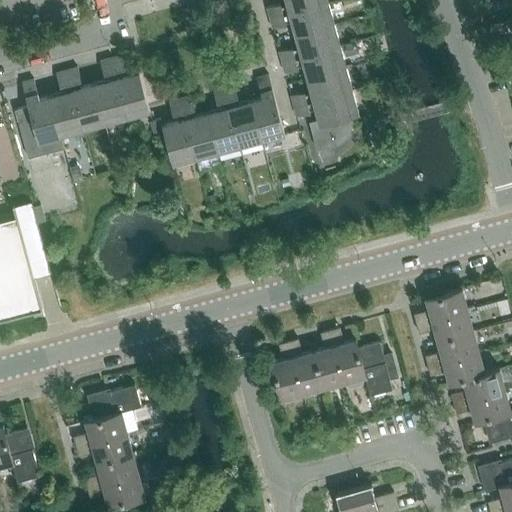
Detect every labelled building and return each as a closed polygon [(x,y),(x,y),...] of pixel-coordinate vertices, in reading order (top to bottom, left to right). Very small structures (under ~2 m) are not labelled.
[(285,0),(289,12),(328,1),(327,0),(285,0)] [(295,34),(334,23),(328,1),(289,12),(295,34)] [(280,3),(267,6),(266,6),(269,17),(283,13),(280,3)] [(283,13),(269,17),(272,28),(272,27),(286,24),(283,13)] [(301,56),(340,45),(334,23),(295,34),(301,56)] [(307,78),(346,67),(340,45),(301,56),(307,78)] [(292,47),(278,50),(281,61),(295,57),(292,47)] [(121,54),(110,57),(114,71),(124,68),(121,54)] [(110,57),(100,60),(103,73),(114,71),(110,57)] [(295,57),(281,61),(284,72),(298,68),(295,57)] [(80,80),(77,66),(66,69),(70,83),(80,80)] [(313,100),(352,89),(346,67),(307,78),(313,100)] [(124,68),(114,71),(116,76),(126,116),(149,109),(148,106),(138,70),(126,73),(124,68)] [(70,83),(66,69),(56,72),(59,85),(70,83)] [(260,90),(272,87),(268,74),(256,77),(260,90)] [(116,76),(94,82),(104,121),(126,116),(116,76)] [(33,78),(21,81),(25,95),(37,92),(33,78)] [(94,82),(72,88),(82,127),(104,121),(94,82)] [(237,96),(234,83),(223,86),(227,99),(237,96)] [(227,99),(223,86),(212,89),(216,102),(227,99)] [(72,88),(50,94),(60,133),(82,127),(72,88)] [(352,89),(313,100),(318,119),(309,121),(317,148),(334,144),(333,141),(334,141),(335,141),(335,140),(336,140),(337,140),(338,139),(339,139),(339,138),(340,138),(341,137),(342,137),(342,136),(343,136),(343,135),(344,135),(344,134),(345,134),(345,133),(346,132),(347,131),(347,130),(348,129),(348,128),(348,127),(349,126),(349,124),(349,123),(349,122),(349,121),(349,120),(349,119),(349,118),(349,117),(349,116),(349,114),(358,112),(352,89)] [(304,90),(290,94),(293,105),(307,101),(304,90)] [(32,122),(19,125),(28,156),(64,147),(60,133),(50,94),(38,97),(37,92),(25,95),(32,122)] [(250,99),(261,138),(284,132),(284,131),(273,93),(250,99)] [(193,108),(190,95),(179,98),(183,111),(193,108)] [(183,111),(179,98),(168,101),(172,114),(183,111)] [(228,105),(239,144),(261,138),(250,99),(228,105)] [(293,105),(296,115),(310,112),(307,101),(293,105)] [(206,111),(217,150),(239,144),(228,105),(206,111)] [(184,117),(195,156),(217,150),(206,111),(184,117)] [(169,153),(172,163),(195,156),(184,117),(161,123),(169,153)] [(163,129),(161,123),(160,118),(150,121),(153,132),(163,129)] [(221,164),(212,166),(214,175),(222,173),(221,164)] [(14,212),(0,215),(0,318),(42,308),(33,275),(51,271),(36,219),(32,202),(22,205),(15,207),(14,203),(12,204),(14,212)] [(33,206),(38,222),(45,220),(41,204),(33,206)] [(428,309),(414,313),(413,313),(416,323),(467,309),(461,289),(462,288),(461,287),(425,297),(425,299),(425,298),(428,309)] [(467,309),(416,323),(419,333),(434,329),(437,340),(472,330),(467,309)] [(357,347),(358,347),(355,338),(354,338),(354,339),(343,342),(339,327),(329,329),(344,380),(364,375),(365,374),(357,347)] [(344,380),(329,329),(320,332),(324,347),(313,350),(323,386),(344,380)] [(425,355),(427,365),(478,351),(472,330),(437,340),(440,351),(425,355)] [(323,386),(313,350),(302,354),(298,339),(288,341),(303,392),(323,386)] [(303,392),(288,341),(278,344),(283,359),(272,362),(271,362),(270,362),(280,399),(281,399),(281,398),(303,392)] [(379,341),(358,347),(357,347),(365,374),(364,375),(369,394),(392,388),(389,378),(397,375),(391,353),(383,356),(379,341)] [(427,365),(430,375),(445,370),(448,381),(447,381),(448,383),(463,379),(462,378),(484,372),(484,371),(478,351),(427,365)] [(451,393),(453,403),(504,389),(498,368),(499,368),(499,367),(484,371),(484,372),(462,378),(463,379),(466,389),(451,393)] [(87,396),(93,417),(93,418),(120,410),(121,411),(121,410),(140,405),(134,383),(87,396)] [(504,389),(453,403),(456,413),(471,409),(474,419),(473,420),(474,421),(483,418),(482,417),(510,410),(510,409),(504,389)] [(489,440),(511,432),(511,408),(510,409),(510,410),(482,417),(483,418),(489,440)] [(73,435),(75,445),(126,431),(121,411),(120,410),(93,418),(93,417),(84,419),(84,421),(85,420),(88,431),(73,435)] [(0,463),(11,461),(12,461),(4,433),(5,433),(2,424),(1,424),(1,425),(0,425),(0,463)] [(17,481),(39,475),(26,427),(5,433),(4,433),(12,461),(11,461),(17,481)] [(93,451),(96,462),(132,452),(126,431),(75,445),(78,455),(93,451)] [(84,477),(87,487),(138,473),(132,452),(96,462),(99,473),(84,477)] [(498,485),(499,485),(511,481),(511,457),(478,467),(484,489),(498,485)] [(107,503),(107,505),(144,495),(144,493),(143,493),(138,473),(87,487),(89,497),(105,492),(107,503)] [(487,500),(489,510),(511,503),(511,481),(499,485),(502,496),(487,500)] [(335,494),(340,511),(349,511),(395,499),(393,491),(373,496),(370,484),(371,484),(370,483),(335,493),(335,494)] [(349,511),(384,511),(397,508),(395,499),(349,511)] [(511,511),(511,503),(489,510),(490,511),(511,511)]
